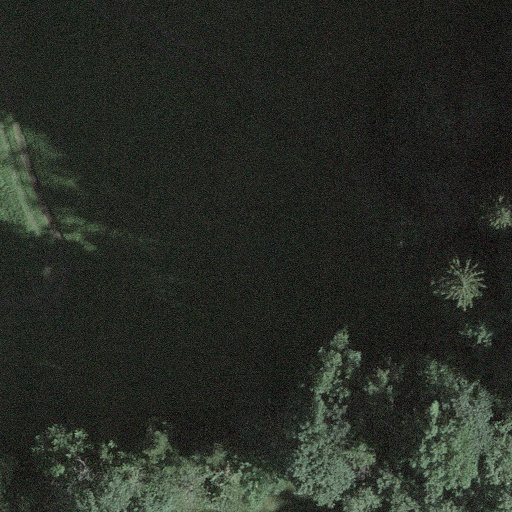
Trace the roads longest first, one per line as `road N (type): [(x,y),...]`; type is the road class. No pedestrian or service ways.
road 1 (track): [(511,346),(464,310),(366,186),(290,124),(107,0)]
road 2 (track): [(0,98),(64,277),(49,309),(31,315),(0,306)]
